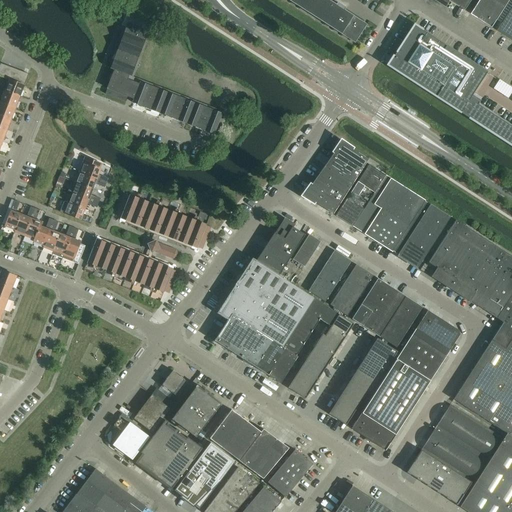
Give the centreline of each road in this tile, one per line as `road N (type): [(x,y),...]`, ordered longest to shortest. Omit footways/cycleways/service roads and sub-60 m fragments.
road 1 (unclassified): [(387,478),(479,327),(273,191)]
road 2 (unclassified): [(350,456),(165,336)]
road 3 (tertiary): [(511,194),(348,89)]
road 4 (unclassified): [(165,336),(273,191)]
road 5 (residential): [(209,146),(47,85)]
road 6 (residential): [(0,418),(38,376),(70,289)]
road 7 (tertiary): [(348,89),(224,8)]
road 8 (residential): [(0,216),(47,85)]
road 9 (unclassified): [(88,441),(165,336)]
road 10 (unclassified): [(273,191),(348,89)]
road 11 (unclassified): [(511,65),(409,0)]
